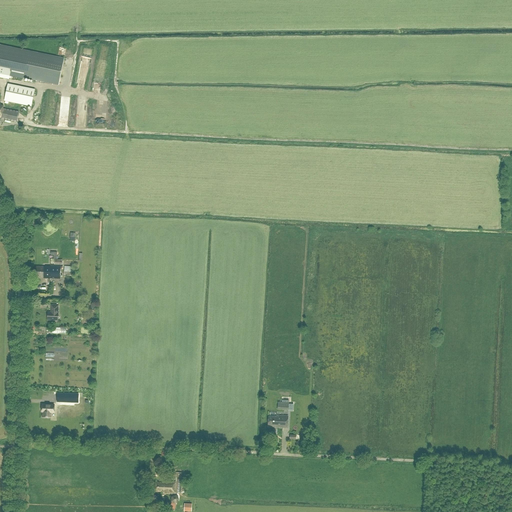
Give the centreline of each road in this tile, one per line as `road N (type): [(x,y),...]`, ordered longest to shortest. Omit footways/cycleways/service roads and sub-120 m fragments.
road 1 (track): [(511,149),(31,124),(38,88),(0,82)]
road 2 (unclassified): [(17,443),(511,465)]
road 3 (unclassified): [(17,443),(21,264),(0,202)]
